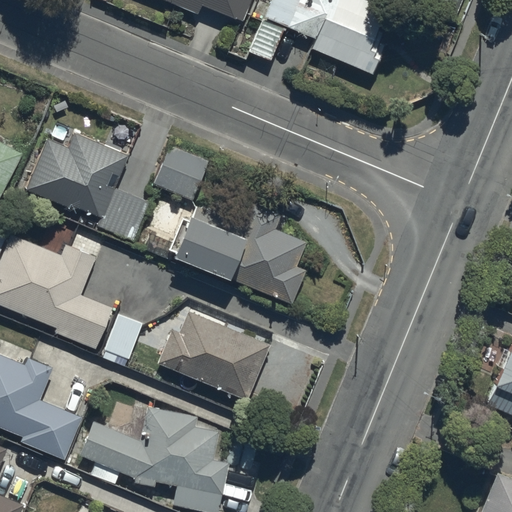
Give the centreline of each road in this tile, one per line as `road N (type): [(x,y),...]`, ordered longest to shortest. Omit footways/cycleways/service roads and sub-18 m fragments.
road 1 (residential): [(461,204),(0,10)]
road 2 (tertiary): [(334,511),(461,204)]
road 3 (tertiary): [(461,204),(511,79)]
